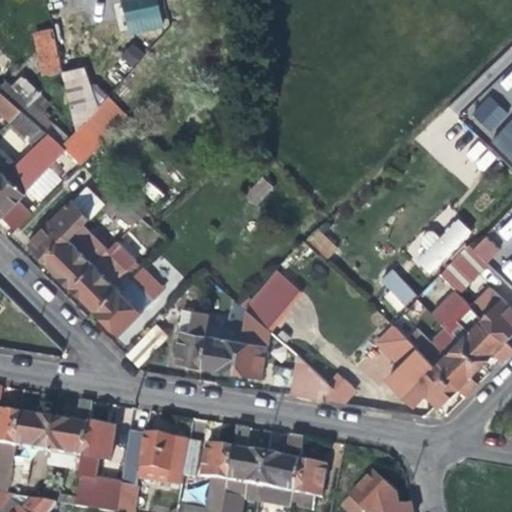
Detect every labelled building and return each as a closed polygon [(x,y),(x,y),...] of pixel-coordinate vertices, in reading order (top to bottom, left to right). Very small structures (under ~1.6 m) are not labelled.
[(152,0),(132,0),(121,2),(124,18),(155,13),(152,0)] [(511,0),(471,0),(507,38),(511,32),(511,0)] [(62,72),(53,32),(37,35),(43,75),(62,72)] [(129,40),(111,59),(116,77),(140,51),(129,40)] [(101,93),(116,77),(111,59),(89,82),(101,93)] [(25,79),(15,89),(5,98),(21,111),(21,112),(39,94),(25,79)] [(8,82),(0,90),(0,92),(5,98),(15,89),(8,82)] [(0,114),(9,122),(21,111),(5,98),(0,92),(0,114)] [(487,94),(467,116),(489,136),(509,114),(487,94)] [(106,96),(62,148),(81,165),(124,115),(106,96)] [(9,122),(32,148),(46,134),(21,112),(21,111),(9,122)] [(511,117),(489,142),(511,163),(511,117)] [(46,164),(62,148),(46,134),(32,148),(15,165),(0,180),(0,221),(12,233),(30,215),(17,202),(22,196),(21,195),(49,167),(46,164)] [(464,155),(483,171),(495,157),(476,141),(464,155)] [(0,180),(15,165),(0,148),(0,180)] [(259,179),(242,198),(254,209),(271,189),(259,179)] [(32,253),(44,264),(68,241),(77,231),(76,229),(88,218),(89,219),(103,205),(86,187),(71,201),(70,200),(25,246),(32,253)] [(145,212),(119,189),(114,195),(126,205),(140,218),(145,212)] [(140,218),(126,205),(114,195),(108,200),(134,224),(141,218),(140,218)] [(427,227),(403,250),(428,276),(473,233),(458,218),(437,238),(427,227)] [(327,259),(338,247),(318,228),(306,239),(327,259)] [(72,246),(92,265),(104,254),(84,234),(72,246)] [(487,240),(476,252),(489,264),(501,252),(487,240)] [(72,246),(68,241),(44,264),(58,278),(69,289),(92,265),(72,246)] [(440,277),(457,293),(460,296),(486,267),(468,249),(440,277)] [(83,302),(94,314),(117,290),(112,285),(124,273),(104,254),(92,265),(69,289),(83,302)] [(500,269),(511,281),(511,260),(511,259),(500,269)] [(138,269),(128,280),(148,301),(158,291),(138,269)] [(383,282),(408,310),(421,297),(396,271),(383,282)] [(279,274),(246,312),(266,329),(269,333),(302,292),(279,274)] [(148,301),(128,280),(117,290),(94,314),(105,325),(117,337),(152,304),(148,301)] [(432,318),(458,342),(481,366),(497,350),(503,357),(507,353),(511,348),(505,342),(481,318),(460,296),(457,293),(432,318)] [(511,311),(499,299),(481,318),(505,342),(511,334),(511,311)] [(229,325),(241,327),(244,310),(235,302),(229,325)] [(183,366),(199,368),(204,333),(207,312),(190,309),(187,330),(177,328),(172,364),(183,366)] [(246,312),(244,310),(241,327),(239,339),(233,373),(250,376),(258,377),(264,344),(266,329),(246,312)] [(165,339),(153,327),(124,357),(135,369),(165,339)] [(377,347),(402,367),(417,351),(397,328),(377,347)] [(239,339),(204,333),(199,368),(213,370),(233,373),(239,339)] [(412,346),(417,351),(457,389),(470,377),(481,366),(458,342),(447,353),(433,340),(430,344),(422,337),(412,346)] [(442,404),(457,389),(417,351),(402,367),(386,384),(407,405),(418,392),(437,409),(442,404)] [(300,360),(294,396),(320,400),(332,388),(300,360)] [(457,389),(464,396),(477,384),(470,377),(457,389)] [(340,380),(332,388),(320,400),(334,402),(349,388),(340,380)] [(71,423),(54,420),(48,452),(78,458),(83,425),(87,403),(74,401),(73,411),(71,423)] [(0,488),(7,490),(14,447),(20,414),(0,410),(0,488)] [(14,447),(48,452),(54,420),(34,417),(20,414),(14,447)] [(101,428),(83,425),(78,458),(76,469),(69,505),(111,511),(115,511),(120,484),(98,479),(101,462),(109,463),(114,430),(101,428)] [(257,502),(259,494),(265,455),(250,453),(244,452),(247,429),(234,427),(231,449),(223,496),(257,502)] [(180,486),(182,478),(187,444),(175,441),(173,437),(163,436),(158,435),(157,437),(130,433),(120,484),(132,487),(134,478),(180,486)] [(291,499),(293,494),(298,461),(302,438),(288,436),(284,458),(276,457),(265,455),(259,494),(291,499)] [(188,442),(187,444),(182,478),(194,480),(200,444),(188,442)] [(329,460),(331,447),(303,443),(301,456),(329,460)] [(175,511),(220,511),(221,509),(223,496),(231,449),(217,447),(204,445),(198,478),(212,481),(210,496),(213,497),(210,511),(192,511),(176,508),(175,511)] [(46,463),(76,469),(78,458),(48,452),(46,463)] [(316,464),(298,461),(293,494),(318,499),(325,465),(316,464)] [(362,511),(399,511),(397,504),(394,494),(392,492),(393,489),(382,480),(379,482),(370,474),(368,475),(340,508),(344,511),(360,511),(361,511),(362,511)] [(128,511),(132,487),(120,484),(115,511),(128,511)] [(0,511),(10,501),(15,495),(0,492),(0,511)] [(0,511),(48,511),(55,502),(32,498),(21,510),(10,501),(0,511)]
